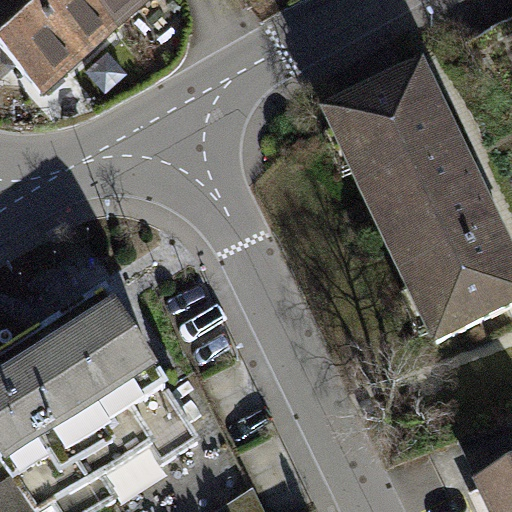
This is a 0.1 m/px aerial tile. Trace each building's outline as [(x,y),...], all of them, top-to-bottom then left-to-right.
[(0,0),(0,47),(43,95),(149,0),(0,0)] [(318,118),(428,348),(511,308),(511,276),(476,203),(414,72),(318,118)] [(0,500),(16,491),(29,511),(100,511),(114,503),(111,497),(160,465),(162,469),(199,445),(105,302),(0,371),(0,500)] [(511,511),(511,471),(470,490),(480,511),(511,511)] [(223,511),(267,511),(258,494),(223,511)]
